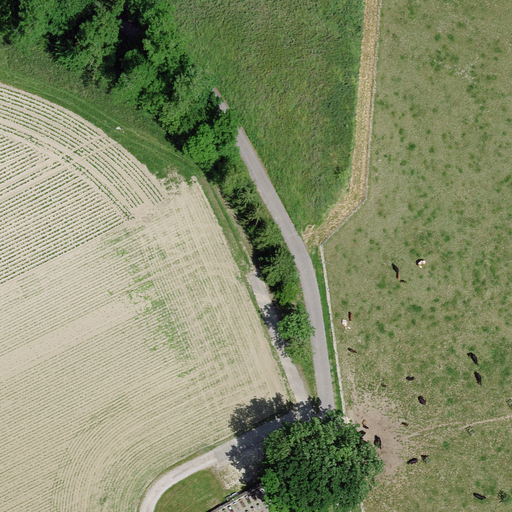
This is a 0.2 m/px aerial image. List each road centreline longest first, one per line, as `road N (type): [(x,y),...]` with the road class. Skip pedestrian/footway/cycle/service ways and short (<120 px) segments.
road 1 (track): [(75,0),(185,69),(238,136),(300,250),(329,422),(354,511)]
road 2 (track): [(329,422),(281,425),(166,481),(150,511)]
